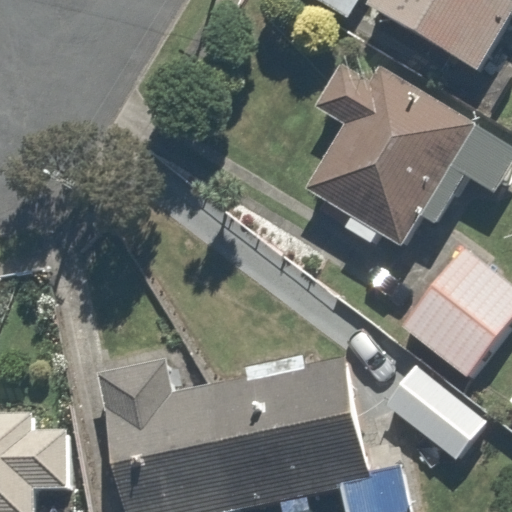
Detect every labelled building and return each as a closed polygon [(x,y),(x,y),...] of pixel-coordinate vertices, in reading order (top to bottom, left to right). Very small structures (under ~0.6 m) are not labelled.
[(362,9),(465,77),(486,45),(507,60),(511,52),(511,0),(313,0),(352,25),(362,9)] [(465,181),(487,196),(496,183),(507,190),(511,182),(511,149),(377,61),(367,76),(339,56),(305,108),(335,128),(296,187),(351,224),(342,238),(365,253),(375,237),(403,256),(443,195),(452,201),(465,181)] [(477,383),(511,331),(511,284),(460,249),(403,333),(477,383)] [(172,362),(99,373),(121,511),(249,511),(250,511),(339,497),(341,511),(404,511),(397,467),(366,472),(348,359),(176,386),(172,362)] [(412,361),(378,412),(456,465),(490,414),(412,361)] [(0,511),(38,511),(39,489),(68,490),(69,441),(30,440),(31,412),(0,410),(0,511)]
